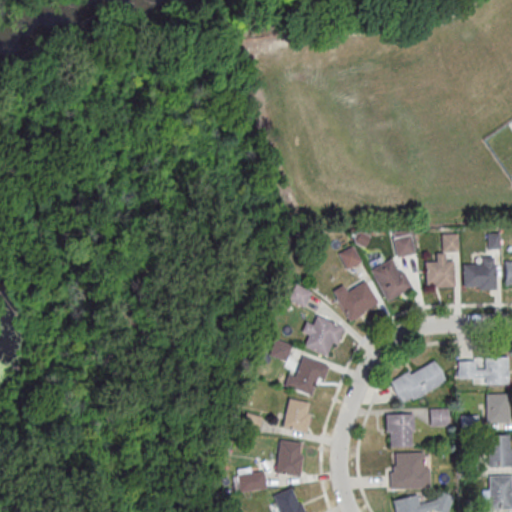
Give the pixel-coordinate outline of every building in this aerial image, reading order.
[(414,252),(409,228),(390,232),(395,257),(414,252)] [(424,287),(454,287),(453,260),(445,261),(445,251),(457,251),(457,232),(440,232),(441,253),(434,253),(434,262),(423,262),(424,287)] [(336,252),(345,269),(360,261),(351,245),(336,252)] [(410,284),(388,255),(367,272),(389,300),(410,284)] [(495,289),(495,258),(472,258),(472,264),(461,264),(461,289),(495,289)] [(511,260),(503,260),(503,284),(511,283),(511,260)] [(345,320),(377,304),(366,281),(347,291),(344,283),(331,289),(345,320)] [(310,290),(292,283),(285,299),(303,306),(310,290)] [(343,326),(316,316),(312,325),(304,321),(299,333),(307,336),(303,347),(330,357),(343,326)] [(290,345),(273,338),(266,354),(284,361),(290,345)] [(508,381),(507,356),(483,356),(483,367),(474,367),(474,359),(457,359),(457,381),(508,381)] [(326,363),(301,357),(298,369),(288,367),(283,386),(310,393),(312,383),(321,385),(326,363)] [(445,382),(433,357),(387,379),(399,404),(445,382)] [(510,393),(483,393),(483,422),(510,422),(510,393)] [(304,432),(310,402),(286,397),(280,427),(304,432)] [(447,408),(428,408),(428,425),(447,425),(447,408)] [(411,446),(411,412),(385,412),(385,446),(411,446)] [(241,428),(256,430),(258,415),(243,413),(241,428)] [(485,434),(485,466),(511,466),(511,434),(485,434)] [(273,472),(297,475),(302,443),(278,439),(273,472)] [(389,451),(389,488),(428,488),(428,451),(389,451)] [(236,490),(263,489),(262,467),(235,468),(236,490)] [(487,509),(511,509),(511,474),(487,474),(487,509)] [(303,511),(292,486),(271,495),(278,511),(303,511)] [(449,511),(447,496),(417,501),(416,495),(392,499),(394,511),(449,511)]
